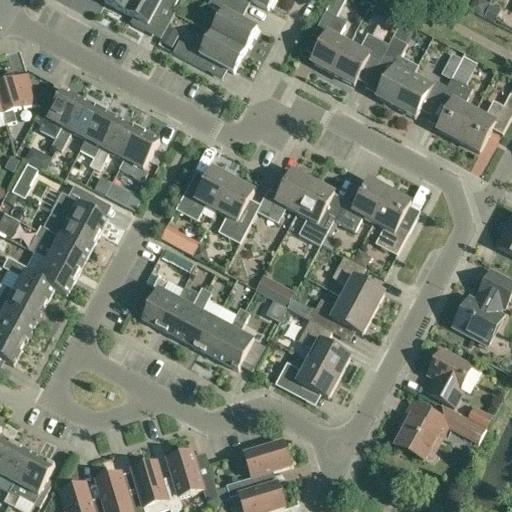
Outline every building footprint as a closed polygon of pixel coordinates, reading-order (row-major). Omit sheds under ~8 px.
[(126,16),(134,0),(106,0),(104,4),(126,16)] [(134,0),(126,16),(148,28),(161,4),(173,11),(179,0),(134,0)] [(238,9),(221,0),(211,0),(208,8),(222,15),(212,36),(246,54),(257,32),(233,19),(238,9)] [(221,0),(238,9),(243,0),(244,0),(268,12),(274,0),(221,0)] [(343,17),(355,0),(339,0),(332,9),(343,17)] [(333,77),(349,47),(338,42),(347,26),(326,15),(314,37),(324,42),(312,66),(333,77)] [(395,37),(389,48),(377,70),(389,76),(376,100),(396,111),(414,77),(394,66),(396,63),(398,64),(407,48),(416,31),(402,23),(395,37)] [(246,54),(212,36),(205,49),(203,48),(201,48),(197,49),(195,51),(194,52),(179,44),(173,56),(204,73),(210,63),(234,76),(246,54)] [(359,53),(349,47),(333,77),(354,88),(367,65),(377,70),(389,48),(368,37),(359,53)] [(451,82),(447,90),(440,104),(450,109),(437,133),(459,144),(474,115),(464,109),(472,93),(466,89),(478,66),(465,60),(452,82),(451,82)] [(14,75),(0,79),(0,105),(3,116),(7,115),(10,127),(21,123),(17,112),(27,109),(28,111),(36,108),(33,97),(27,78),(16,82),(14,75)] [(414,77),(396,111),(416,121),(428,97),(440,104),(447,90),(435,84),(433,87),(414,77)] [(67,133),(83,103),(63,92),(55,108),(45,102),(34,124),(43,129),(40,133),(56,142),(51,149),(62,155),(67,145),(57,140),(62,130),(67,133)] [(485,120),(474,115),(459,144),(480,156),(492,132),(503,138),(511,119),(511,98),(510,97),(504,110),(493,104),(485,120)] [(102,113),(83,103),(67,133),(62,130),(57,140),(67,145),(72,136),(86,143),(102,113)] [(86,143),(100,150),(105,153),(121,123),(102,113),(86,143)] [(100,150),(95,160),(105,165),(110,156),(124,163),(140,133),(121,123),(105,153),(100,150)] [(160,144),(140,133),(124,163),(138,171),(133,181),(143,186),(148,176),(144,173),(160,144)] [(105,165),(95,160),(90,170),(100,175),(105,165)] [(34,167),(25,186),(38,192),(47,173),(34,167)] [(217,214),(233,183),(212,172),(199,197),(188,191),(176,213),(197,224),(206,209),(217,214)] [(297,217),(314,186),(292,174),(279,199),(268,193),(257,215),(278,227),(286,211),(297,217)] [(254,195),(233,183),(217,214),(227,220),(219,236),(240,247),(252,225),(241,219),(254,195)] [(374,226),(390,195),(369,183),(356,208),(345,202),(333,225),(355,236),(363,220),(374,226)] [(314,186),(297,217),(308,222),(299,238),(320,249),(322,247),(327,236),(332,227),(322,221),(335,197),(314,186)] [(52,217),(68,225),(97,241),(108,222),(78,206),(84,195),(74,189),(69,200),(63,197),(52,217)] [(390,195),(374,226),(384,231),(376,247),(397,259),(409,236),(398,230),(411,206),(390,195)] [(124,208),(134,214),(141,202),(130,196),(124,208)] [(511,221),(497,250),(511,258),(511,221)] [(18,231),(3,222),(0,227),(0,237),(11,243),(18,231)] [(68,225),(60,239),(57,244),(87,260),(97,241),(68,225)] [(41,229),(35,239),(45,245),(51,234),(41,229)] [(200,257),(206,245),(172,230),(167,243),(200,257)] [(45,245),(35,239),(28,252),(36,256),(35,257),(77,280),(87,260),(57,244),(60,239),(51,234),(45,245)] [(195,268),(167,253),(162,261),(191,276),(195,268)] [(35,257),(28,271),(26,275),(37,282),(55,292),(54,293),(67,299),(77,280),(35,257)] [(13,276),(18,266),(8,261),(3,270),(12,276),(13,276)] [(343,301),(374,317),(385,296),(360,283),(366,273),(344,261),(333,282),(348,290),(343,301)] [(13,276),(12,276),(5,290),(44,311),(54,293),(55,292),(37,282),(26,275),(28,271),(18,266),(13,276)] [(511,297),(511,285),(492,274),(476,304),(470,301),(454,330),(488,349),(504,319),(500,317),(503,311),(505,312),(511,297)] [(161,333),(177,303),(163,296),(168,286),(158,280),(153,291),(158,293),(142,323),(161,333)] [(296,303),(300,291),(271,281),(266,293),(296,303)] [(44,311),(5,290),(0,287),(0,305),(7,309),(4,314),(34,330),(44,311)] [(202,291),(196,301),(206,307),(212,297),(202,291)] [(191,311),(177,303),(161,333),(181,343),(196,313),(201,316),(206,307),(196,301),(191,311)] [(374,317),(343,301),(337,311),(321,303),(316,313),(312,311),(306,322),(310,324),(332,336),(338,325),(362,338),(374,317)] [(0,336),(24,349),(34,330),(4,314),(7,309),(0,305),(0,318),(2,319),(0,322),(0,336)] [(240,312),(234,322),(245,327),(250,317),(240,312)] [(215,324),(201,316),(196,313),(181,343),(199,354),(215,324)] [(215,324),(199,354),(219,364),(235,334),(240,336),(245,327),(234,322),(229,331),(215,324)] [(310,324),(299,345),(314,354),(309,364),(340,381),(351,360),(326,346),(332,336),(310,324)] [(254,344),(240,336),(235,334),(219,364),(238,374),(243,365),(254,344)] [(24,349),(0,336),(0,361),(14,369),(24,349)] [(460,394),(473,370),(441,353),(428,378),(435,382),(428,396),(455,411),(463,395),(460,394)] [(340,381),(309,364),(303,375),(287,366),(276,388),(298,400),(304,389),(328,402),(340,381)] [(408,426),(396,448),(397,449),(398,447),(424,461),(423,462),(424,463),(432,448),(436,450),(443,439),(447,430),(451,432),(479,447),(486,433),(468,423),(458,418),(442,409),(437,419),(413,407),(404,423),(408,426)] [(468,423),(486,433),(493,420),(475,410),(468,423)] [(0,477),(0,478),(16,448),(0,439),(0,477)] [(230,501),(239,498),(268,489),(265,477),(290,470),(283,446),(245,457),(252,481),(226,489),(230,501)] [(35,458),(16,448),(0,478),(14,486),(19,488),(35,458)] [(179,501),(180,501),(203,494),(207,505),(219,502),(209,468),(208,468),(211,477),(200,481),(192,455),(168,463),(176,488),(179,501)] [(19,488),(14,486),(9,495),(19,500),(24,491),(39,499),(55,469),(35,458),(19,488)] [(179,501),(176,488),(164,492),(156,466),(132,474),(140,499),(143,511),(183,511),(180,501),(179,501)] [(143,511),(140,499),(129,503),(121,477),(97,484),(104,510),(105,511),(143,511)] [(268,489),(239,498),(243,511),(279,511),(285,510),(277,486),(268,489)] [(105,511),(104,510),(97,511),(92,511),(85,488),(61,495),(66,511),(105,511)] [(19,500),(9,495),(4,505),(14,510),(19,500)]
